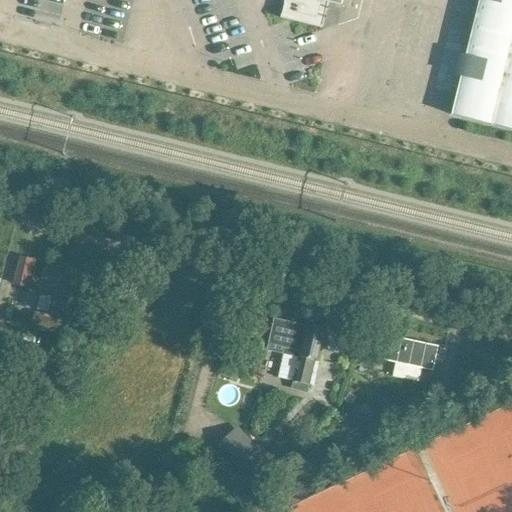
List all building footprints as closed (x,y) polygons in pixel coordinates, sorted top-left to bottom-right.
[(511,0),(285,0),(281,18),(323,29),(323,27),(328,5),(329,0),(481,0),(453,115),(493,125),(511,129),(511,0)] [(14,284),(27,287),(34,260),(21,257),(14,284)] [(95,273),(48,262),(41,291),(56,294),(51,318),(35,314),(31,330),(61,337),(71,298),(88,302),(95,273)] [(299,352),(291,388),(303,391),(303,389),(308,391),(314,360),(320,362),(322,350),(327,330),(274,319),(267,351),(283,355),(284,349),(299,352)] [(390,335),(385,360),(433,371),(439,346),(390,335)] [(362,413),(352,423),(360,431),(370,422),(362,413)] [(225,442),(212,452),(243,484),(255,474),(272,459),(259,445),(249,454),(232,435),(225,442)]
